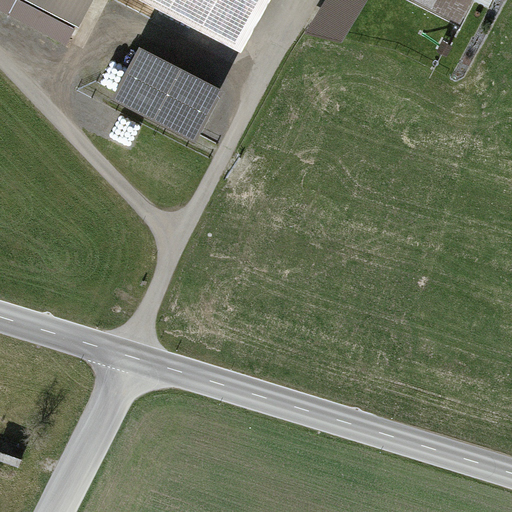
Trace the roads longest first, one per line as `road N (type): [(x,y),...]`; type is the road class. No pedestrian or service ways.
road 1 (track): [(41,511),(178,243),(0,60)]
road 2 (tertiary): [(0,317),(511,473)]
road 3 (track): [(309,0),(178,243)]
